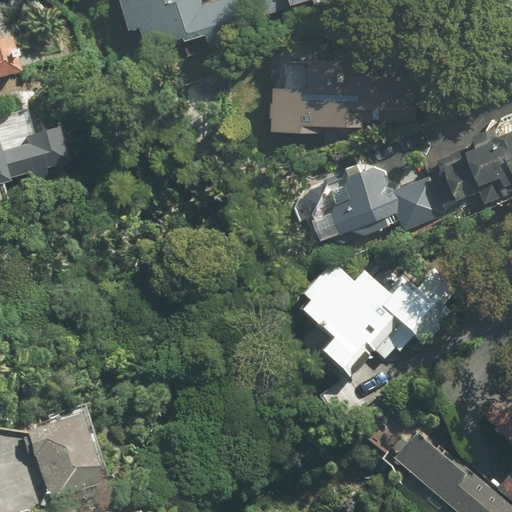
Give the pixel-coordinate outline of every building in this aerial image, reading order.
[(207,0),(124,0),(134,30),(144,27),(151,50),(203,34),(207,47),(257,32),(247,0),(210,0),(208,1),(207,0)] [(265,0),(269,13),(310,0),(316,0),(319,9),(349,0),(265,0)] [(0,81),(17,76),(6,38),(0,39),(0,81)] [(292,54),(290,86),(279,85),(276,130),(315,132),(316,122),(407,128),(411,71),(370,69),(370,59),(292,54)] [(0,191),(8,190),(5,179),(31,173),(34,187),(51,183),(48,170),(68,166),(59,130),(26,137),(28,144),(0,150),(0,191)] [(511,134),(440,160),(459,212),(511,192),(511,134)] [(313,194),(328,230),(347,239),(402,216),(407,227),(450,210),(432,167),(396,182),(388,163),(378,158),(316,180),(313,194)] [(348,382),(375,351),(382,360),(433,310),(402,280),(386,296),(361,271),(350,282),(328,260),(296,292),(304,301),(296,309),(327,340),(316,350),(348,382)] [(85,415),(80,398),(41,409),(46,423),(21,431),(42,498),(108,478),(88,415),(85,415)] [(511,404),(501,415),(511,426),(511,404)] [(511,511),(511,506),(406,421),(381,453),(454,511),(511,511)] [(511,471),(497,488),(511,501),(511,471)]
